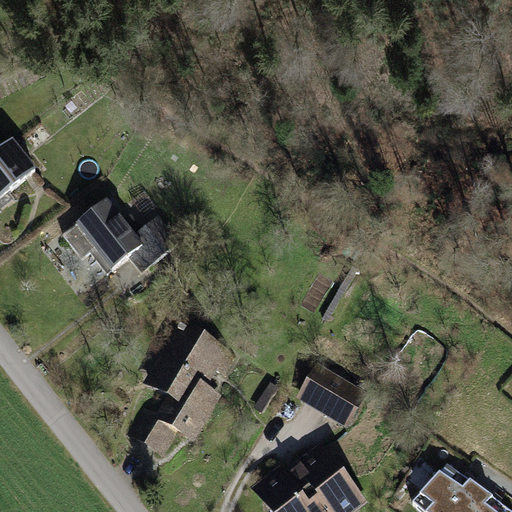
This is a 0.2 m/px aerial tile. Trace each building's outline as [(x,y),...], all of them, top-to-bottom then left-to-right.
[(0,153),(0,200),(35,173),(13,144),(0,153)] [(106,203),(64,237),(82,261),(96,250),(113,272),(136,254),(148,270),(179,246),(158,220),(142,232),(130,217),(122,223),(106,203)] [(130,435),(163,454),(177,429),(187,435),(197,427),(208,408),(211,395),(199,388),(202,382),(208,386),(217,370),(224,374),(233,358),(173,323),(164,337),(176,344),(152,385),(172,397),(165,408),(163,419),(145,409),(130,435)] [(317,373),(304,394),(306,400),(339,420),(345,419),(358,399),(357,392),(323,372),(317,373)] [(275,475),(262,486),(262,491),(272,505),(277,505),(282,511),(332,511),(333,511),(332,511),(350,511),(356,508),(357,502),(346,488),(341,488),(330,474),(330,468),(320,455),(314,455),(300,465),(300,470),(286,481),(281,476),(275,475)] [(462,511),(481,491),(447,466),(413,505),(421,511),(462,511)] [(510,511),(481,491),(462,511),(510,511)]
